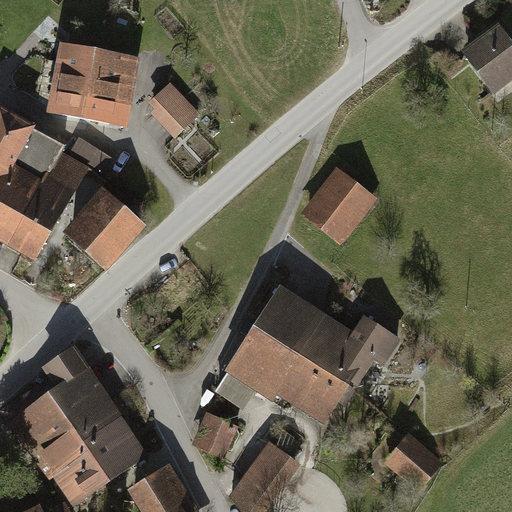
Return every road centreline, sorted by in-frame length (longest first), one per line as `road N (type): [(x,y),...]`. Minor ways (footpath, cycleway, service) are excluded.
road 1 (tertiary): [(96,307),(364,68)]
road 2 (unclassified): [(96,307),(134,357),(213,511)]
